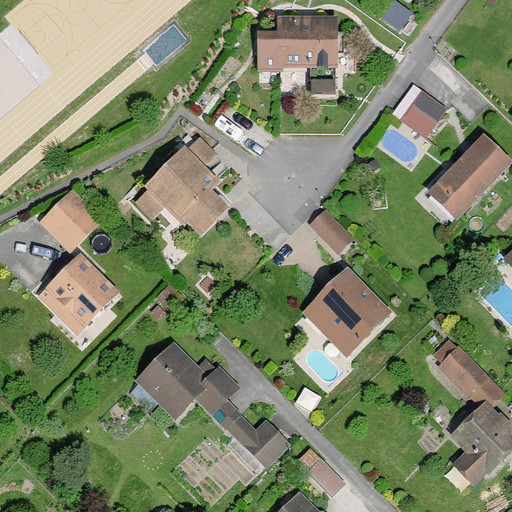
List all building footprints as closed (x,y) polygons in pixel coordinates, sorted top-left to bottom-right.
[(399,32),(412,15),(394,2),(381,19),(399,32)] [(312,97),(336,96),(336,20),(276,20),(276,36),(258,36),(258,70),(312,70),(312,97)] [(403,122),(427,139),(438,123),(414,106),(403,122)] [(456,223),(511,167),(511,164),(482,135),(425,191),(456,223)] [(229,209),(211,192),(219,184),(185,148),(142,188),(145,192),(134,203),(152,221),(163,211),(176,225),(181,220),(200,238),(229,209)] [(102,221),(71,190),(39,222),(70,253),(102,221)] [(304,224),(339,256),(357,237),(322,204),(304,224)] [(38,295),(78,336),(120,293),(80,253),(38,295)] [(301,315),(347,359),(393,312),(348,267),(301,315)] [(195,402),(211,419),(237,393),(215,370),(206,379),(172,345),(133,383),(174,423),(195,402)] [(454,471),(472,489),(486,474),(488,476),(511,453),(511,430),(492,410),(506,395),(457,348),(431,376),(473,416),(450,437),(468,456),(454,471)] [(257,430),(235,409),(218,427),(266,471),(291,445),(266,421),(257,430)] [(332,498),(346,484),(321,459),(307,473),(332,498)] [(320,511),(301,493),(282,511),(320,511)]
